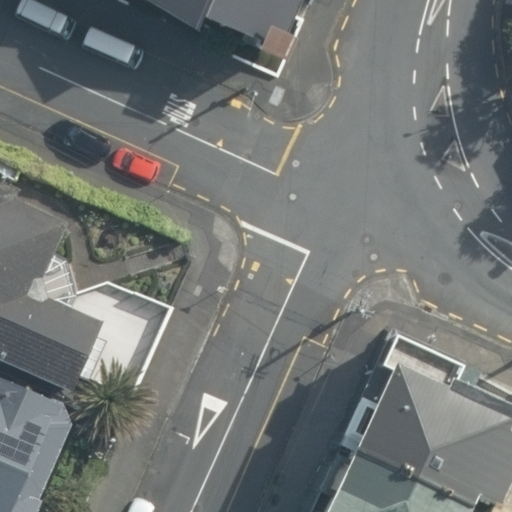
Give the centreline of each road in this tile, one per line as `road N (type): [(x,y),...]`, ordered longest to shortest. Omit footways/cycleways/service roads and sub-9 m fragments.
road 1 (tertiary): [(331,197),(0,49)]
road 2 (residential): [(331,197),(187,511)]
road 3 (tertiary): [(439,0),(428,77),(446,165)]
